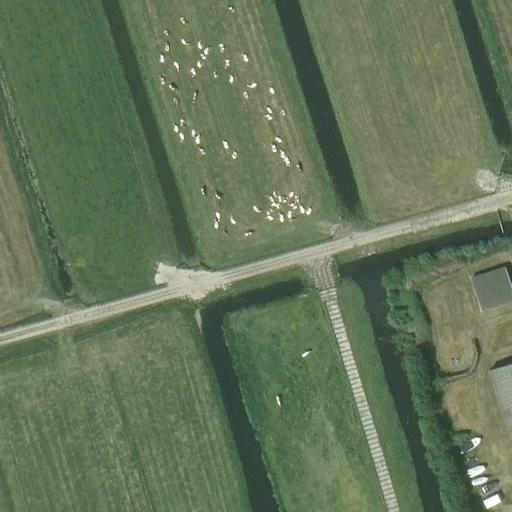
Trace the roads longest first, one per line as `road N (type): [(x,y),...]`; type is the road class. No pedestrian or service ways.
road 1 (track): [(511,196),(60,324)]
road 2 (track): [(393,511),(315,252)]
